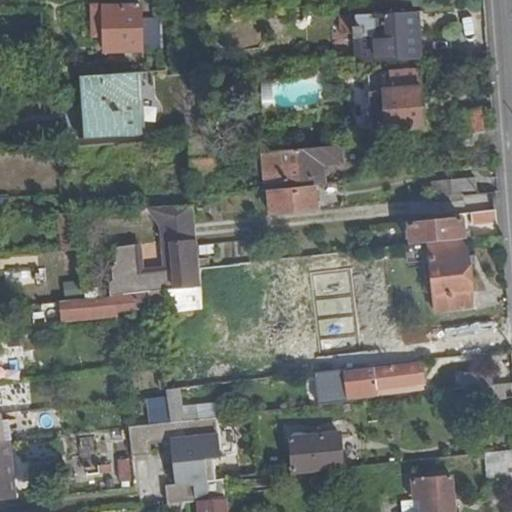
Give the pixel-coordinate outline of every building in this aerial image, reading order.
[(143,52),(141,7),(105,8),(106,53),(143,52)] [(354,63),(417,60),(415,28),(410,28),(409,13),(354,16),(355,30),(352,29),(354,63)] [(420,70),(369,73),(373,130),(423,126),(420,70)] [(142,129),(138,71),(82,75),(87,132),(142,129)] [(462,130),(479,130),(480,113),(463,112),(462,130)] [(465,145),(495,142),(494,130),(465,133),(465,145)] [(299,178),(300,185),(318,184),(324,183),(323,161),(342,158),(341,145),(265,152),(267,181),(299,178)] [(218,169),(217,157),(207,158),(190,159),(191,172),(218,169)] [(449,180),(450,196),(465,194),(478,193),(477,177),(449,180)] [(271,189),(273,214),(296,212),(296,208),(320,205),(318,184),(300,185),(271,189)] [(465,194),(466,213),(473,211),(497,209),(497,191),(478,193),(465,194)] [(187,224),(196,222),(194,204),(184,205),(187,224)] [(474,224),(498,221),(497,209),(473,211),(474,224)] [(76,211),(60,212),(63,244),(79,243),(76,211)] [(464,217),(411,221),(414,242),(466,236),(464,217)] [(109,280),(110,296),(136,293),(198,287),(192,240),(169,241),(172,268),(142,270),(140,243),(117,244),(118,260),(113,264),(114,276),(109,280)] [(465,242),(425,247),(433,315),(473,310),(465,242)] [(137,305),(136,293),(110,296),(83,298),(62,300),(64,318),(118,312),(117,306),(137,305)] [(420,364),(368,369),(369,380),(349,384),(350,394),(422,386),(420,364)] [(477,384),(477,387),(496,386),(495,369),(462,373),(463,385),(477,384)] [(0,411),(35,408),(31,380),(0,383),(0,411)] [(181,419),(177,385),(163,387),(167,421),(181,419)] [(504,397),(503,385),(496,386),(477,387),(479,399),(504,397)] [(0,411),(0,440),(8,439),(44,435),(42,414),(41,407),(35,408),(0,411)] [(218,497),(227,497),(226,477),(217,478),(215,457),(222,456),(219,415),(181,419),(167,421),(128,425),(131,455),(153,452),(152,441),(172,439),(176,482),(167,483),(169,502),(183,501),(202,499),(218,497)] [(295,436),(297,461),(349,458),(346,430),(295,436)] [(0,498),(16,496),(8,439),(0,440),(0,498)] [(508,473),(503,451),(485,456),(490,477),(508,473)] [(115,482),(130,481),(129,458),(114,458),(115,482)] [(349,465),(349,458),(297,461),(298,471),(349,465)] [(453,511),(451,474),(412,476),(413,496),(400,497),(401,511),(453,511)] [(203,511),(217,511),(218,497),(202,499),(203,511)] [(227,511),(227,497),(218,497),(217,511),(227,511)] [(180,511),(184,511),(183,501),(169,502),(163,503),(163,511),(180,511)]
